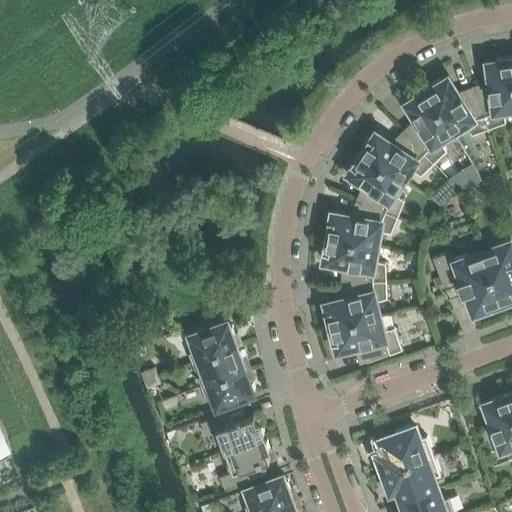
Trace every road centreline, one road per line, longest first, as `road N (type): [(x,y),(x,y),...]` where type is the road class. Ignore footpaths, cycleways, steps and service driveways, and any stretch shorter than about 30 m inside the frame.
road 1 (residential): [(314,415),(281,287),(282,240),(306,159)]
road 2 (residential): [(511,14),(435,32),(386,63),(306,159)]
road 3 (primary): [(96,511),(0,301)]
road 4 (residential): [(314,415),(511,345)]
road 5 (primary): [(0,393),(54,511)]
